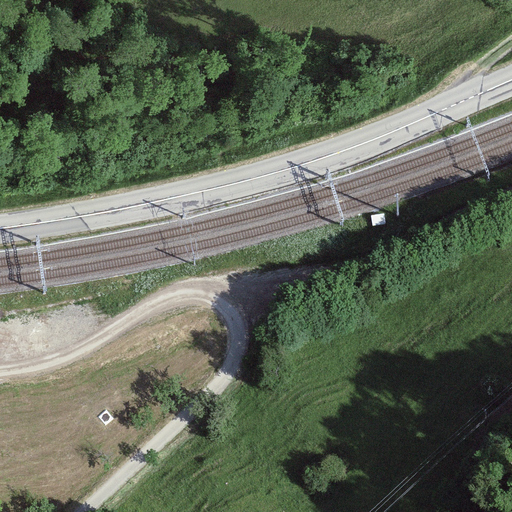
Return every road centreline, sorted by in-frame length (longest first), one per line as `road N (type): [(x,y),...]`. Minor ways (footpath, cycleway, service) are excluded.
road 1 (primary): [(0,229),(272,173),(511,80)]
road 2 (unclassified): [(85,511),(227,375),(239,346),(235,319),(220,300),(176,295),(75,351),(0,370)]
